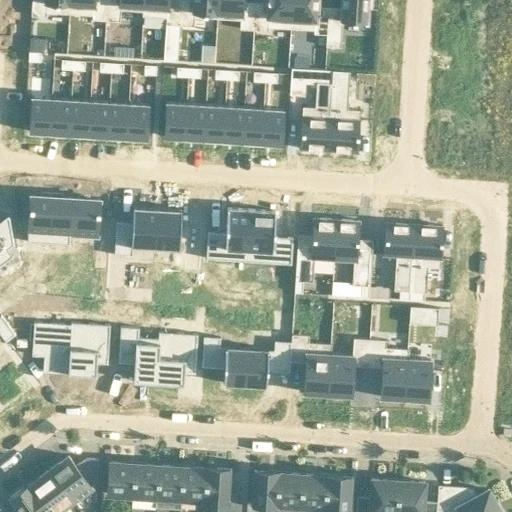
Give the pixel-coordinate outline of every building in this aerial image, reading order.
[(31,0),(31,15),(46,16),(46,11),(69,13),(69,0),(31,0)] [(69,0),(69,13),(92,14),(92,19),(106,20),(106,0),(69,0)] [(106,0),(106,20),(120,20),(120,9),(142,10),(142,15),(143,15),(143,0),(106,0)] [(143,0),(143,15),(166,17),(166,23),(180,24),(181,0),(143,0)] [(181,0),(180,24),(193,25),(194,16),(217,17),(218,0),(181,0)] [(218,0),(217,17),(240,19),(239,28),(253,29),(255,1),(243,0),(218,0)] [(255,1),(253,29),(267,30),(268,26),(291,28),(292,0),(267,0),(267,2),(255,1)] [(292,0),(291,28),(314,29),(313,33),(326,33),(325,45),(326,45),(329,6),(317,5),(317,0),(292,0)] [(329,6),(326,45),(340,46),(342,19),(366,20),(367,0),(341,0),(341,6),(329,6)] [(17,49),(18,21),(6,21),(6,32),(0,32),(0,48),(17,49)] [(164,50),(163,59),(177,60),(180,24),(166,23),(164,50)] [(47,51),(48,38),(30,37),(29,50),(47,51)] [(114,45),(114,55),(133,56),(134,47),(114,45)] [(29,50),(28,58),(40,59),(41,51),(29,50)] [(61,59),(61,68),(73,69),(73,59),(61,59)] [(73,59),(73,69),(84,70),(85,60),(73,59)] [(100,61),(99,71),(111,71),(111,62),(100,61)] [(111,62),(111,71),(123,72),(123,62),(111,62)] [(144,64),(144,73),(156,74),(156,64),(144,64)] [(177,66),(176,75),(188,76),(188,66),(177,66)] [(188,66),(188,76),(200,77),(200,67),(188,66)] [(331,82),(332,69),(291,67),(290,92),(303,93),(303,80),(316,81),(331,82)] [(215,68),(214,78),(226,79),(227,69),(215,68)] [(227,69),(226,79),(238,79),(239,69),(227,69)] [(302,105),(300,147),(328,149),(333,69),(332,69),(331,82),(316,81),(315,106),(302,105)] [(333,69),(328,149),(357,151),(359,109),(347,108),(349,70),(333,69)] [(253,71),(253,80),(265,81),(265,71),(253,71)] [(265,71),(265,81),(276,82),(277,72),(265,71)] [(31,96),(29,131),(49,132),(52,97),(31,96)] [(52,97),(49,132),(69,133),(71,98),(52,97)] [(71,98),(69,133),(88,134),(90,100),(71,98)] [(90,100),(88,134),(107,135),(109,101),(90,100)] [(109,101),(107,135),(126,137),(128,102),(109,101)] [(166,101),(164,136),(184,137),(186,102),(166,101)] [(128,102),(126,137),(146,138),(148,103),(128,102)] [(186,102),(184,137),(203,138),(205,104),(186,102)] [(205,104),(203,138),(222,139),(225,105),(205,104)] [(225,105),(222,139),(242,141),(244,106),(225,105)] [(244,106),(242,141),(261,142),(263,107),(244,106)] [(263,107),(261,142),(281,143),(283,108),(263,107)] [(30,194),(27,241),(48,242),(51,195),(30,194)] [(51,195),(48,242),(69,243),(70,234),(74,234),(77,197),(51,195)] [(77,197),(74,234),(97,236),(100,198),(77,197)] [(116,220),(114,254),(132,255),(132,245),(154,247),(157,207),(133,205),(132,221),(116,220)] [(157,207),(154,247),(178,248),(181,208),(157,207)] [(207,231),(206,257),(247,260),(251,208),(227,207),(225,233),(207,231)] [(251,208),(247,260),(291,263),(293,237),(273,236),(275,210),(251,208)] [(0,263),(13,254),(8,248),(14,244),(9,214),(0,220),(0,263)] [(298,233),(295,280),(302,280),(312,281),(314,257),(334,258),(336,218),(314,216),(312,234),(298,233)] [(336,218),(334,258),(353,260),(352,283),(361,284),(369,284),(372,238),(358,237),(359,219),(336,218)] [(186,220),(183,268),(199,269),(202,221),(186,220)] [(385,221),(383,253),(396,254),(394,289),(399,289),(410,290),(414,223),(385,221)] [(414,223),(410,290),(424,291),(426,291),(427,266),(440,267),(442,225),(414,223)] [(95,267),(107,268),(107,260),(108,244),(97,244),(95,267)] [(301,292),(302,280),(295,280),(294,291),(301,292)] [(361,284),(360,295),(369,296),(369,286),(369,284),(361,284)] [(409,299),(410,290),(399,289),(398,298),(409,299)] [(410,290),(409,299),(423,299),(424,291),(410,290)] [(293,311),(294,295),(270,294),(269,310),(293,311)] [(105,299),(105,307),(116,308),(117,300),(105,299)] [(129,303),(120,303),(119,315),(128,315),(129,303)] [(204,321),(205,306),(195,305),(194,320),(204,321)] [(410,305),(409,322),(437,323),(438,306),(410,305)] [(0,314),(0,332),(6,340),(15,333),(1,314),(0,314)] [(30,323),(29,337),(33,337),(32,354),(44,355),(48,355),(47,371),(69,372),(72,321),(71,321),(71,323),(34,321),(34,323),(30,323)] [(72,321),(69,372),(90,374),(96,374),(96,362),(107,363),(110,324),(72,321)] [(120,325),(118,361),(134,362),(133,380),(155,381),(158,337),(138,336),(139,326),(120,325)] [(158,337),(155,381),(183,383),(184,371),(195,372),(197,333),(159,330),(158,330),(158,337)] [(291,340),(290,360),(305,361),(303,391),(316,392),(317,392),(324,392),(324,393),(325,393),(325,392),(327,392),(330,342),(308,341),(309,334),(291,333),(291,340)] [(203,335),(201,365),(224,367),(223,382),(244,383),(246,347),(219,345),(220,336),(203,335)] [(330,342),(327,392),(329,393),(331,393),(337,393),(338,393),(351,394),(353,364),(368,365),(369,337),(353,336),(352,353),(331,352),(331,342),(330,342)] [(369,337),(368,365),(382,366),(380,396),(393,396),(393,397),(394,397),(394,396),(401,397),(402,397),(404,397),(407,347),(385,346),(385,338),(369,337)] [(246,347),(244,383),(266,384),(267,369),(289,370),(290,360),(291,340),(274,339),(274,349),(246,347)] [(407,347),(404,397),(406,397),(406,398),(407,398),(407,397),(414,398),(415,398),(428,399),(430,358),(408,357),(408,347),(407,347)] [(23,376),(14,383),(21,392),(30,385),(23,376)] [(90,484),(75,464),(68,455),(49,469),(56,479),(72,500),(91,485),(90,484)] [(75,464),(90,484),(97,480),(98,458),(84,457),(75,464)] [(134,462),(110,461),(107,493),(132,495),(134,462)] [(158,464),(134,462),(132,495),(155,497),(156,497),(158,464)] [(182,465),(158,464),(156,497),(155,497),(155,506),(180,508),(181,498),(180,498),(182,465)] [(206,467),(182,465),(180,498),(181,498),(203,500),(204,500),(206,467)] [(231,468),(206,467),(204,500),(203,500),(203,504),(228,506),(231,468)] [(56,511),(72,500),(56,479),(49,469),(30,483),(30,482),(29,482),(37,494),(50,511),(56,511)] [(278,471),(253,470),(251,503),(275,504),(276,504),(278,471)] [(303,473),(278,471),(276,504),(275,504),(274,511),(300,511),(300,506),(303,473)] [(327,475),(303,473),(300,506),(323,507),(325,507),(327,475)] [(353,476),(327,475),(325,507),(323,507),(322,511),(334,511),(335,508),(350,509),(353,476)] [(370,496),(357,495),(355,511),(395,511),(398,479),(371,477),(370,496)] [(424,481),(398,479),(395,511),(435,511),(437,500),(423,499),(424,481)] [(50,511),(37,494),(29,482),(28,482),(29,484),(24,488),(23,486),(10,497),(21,511),(50,511)] [(438,484),(437,500),(435,511),(456,511),(460,510),(460,511),(503,511),(503,510),(501,511),(488,488),(477,494),(472,486),(438,484)]
